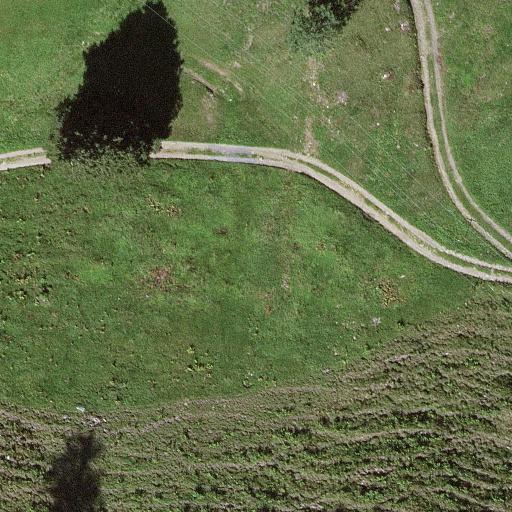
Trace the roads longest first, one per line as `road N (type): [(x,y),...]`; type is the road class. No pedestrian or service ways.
road 1 (track): [(511,279),(437,260),(320,167),(266,154),(83,160),(0,175)]
road 2 (track): [(511,246),(474,215),(441,170),(418,0)]
